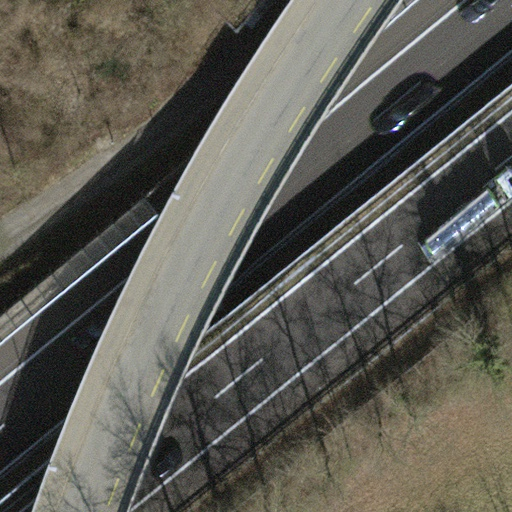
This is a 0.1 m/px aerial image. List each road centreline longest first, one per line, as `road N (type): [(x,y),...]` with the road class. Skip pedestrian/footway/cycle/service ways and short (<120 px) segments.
road 1 (motorway): [(511,3),(0,425)]
road 2 (residential): [(92,511),(202,250),(358,0)]
road 3 (motorway): [(75,511),(511,157)]
